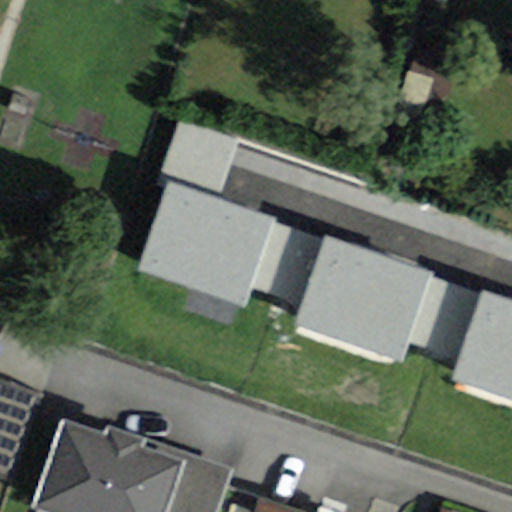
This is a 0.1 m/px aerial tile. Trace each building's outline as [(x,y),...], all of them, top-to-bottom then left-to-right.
[(182,116),(160,171),(220,195),(242,140),(182,116)] [(136,269),(243,308),(249,288),(275,222),(167,183),(136,269)] [(299,307),(324,241),(275,222),(249,288),(299,307)] [(293,325),(401,363),(408,345),(431,279),(434,273),(326,235),(324,241),(299,307),(293,325)] [(408,345),(454,361),(478,295),(431,279),(408,345)] [(449,381),(511,401),(511,301),(478,290),(478,295),(454,361),(449,381)] [(0,473),(8,476),(38,390),(0,377),(0,473)] [(210,511),(224,472),(70,420),(41,503),(68,511),(210,511)]
